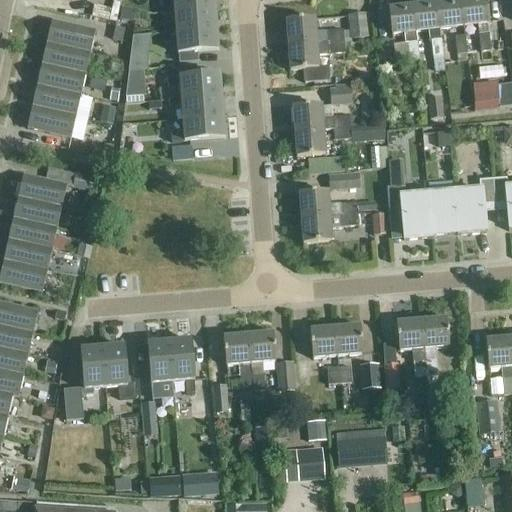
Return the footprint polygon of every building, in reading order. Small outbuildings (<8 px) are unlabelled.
[(214,11),(213,0),(172,0),(174,14),(214,11)] [(460,3),(463,28),(488,26),(485,0),(460,3)] [(460,3),(436,6),(439,31),(440,31),(463,28),(460,3)] [(436,6),(412,9),(415,34),(416,34),(427,33),(428,43),(430,43),(432,60),(443,59),(440,31),(439,31),(436,6)] [(412,9),(388,12),(391,37),(403,35),(404,46),(406,45),(408,63),(419,62),(416,34),(415,34),(412,9)] [(121,10),(119,23),(133,25),(135,14),(121,10)] [(216,32),(214,11),(174,14),(175,36),(216,32)] [(111,12),(109,23),(116,25),(119,13),(118,13),(111,12)] [(364,16),(347,18),(350,43),(367,40),(364,16)] [(287,49),(343,45),(342,32),(315,34),(314,21),(285,23),(287,49)] [(51,25),(46,46),(90,56),(95,35),(51,25)] [(115,30),(112,43),(121,45),(124,32),(115,30)] [(175,36),(177,57),(217,54),(216,32),(175,36)] [(478,37),(480,55),(490,54),(488,35),(478,37)] [(466,56),(464,38),(454,39),(456,57),(466,56)] [(343,45),(287,49),(289,74),(303,73),(304,85),(329,84),(328,69),(317,70),(316,58),(327,58),(327,57),(344,55),(343,45)] [(46,46),(41,67),(85,77),(90,56),(46,46)] [(130,61),(128,74),(146,73),(148,60),(130,61)] [(113,66),(110,75),(118,77),(120,69),(113,66)] [(41,67),(36,89),(80,99),(85,77),(41,67)] [(220,99),(219,78),(165,81),(166,90),(179,89),(180,102),(220,99)] [(320,108),(292,110),(294,135),(323,133),(334,132),(350,131),(349,119),(332,120),(331,109),(352,107),(350,87),(334,88),(335,91),(329,91),(330,109),(321,109),(320,108)] [(511,108),(510,88),(495,90),(497,111),(511,109),(511,108)] [(36,89),(31,110),(76,120),(80,99),(36,89)] [(111,91),(109,104),(117,106),(119,92),(111,91)] [(222,119),(220,99),(180,102),(167,103),(168,111),(180,110),(181,122),(222,119)] [(428,122),(443,120),(441,100),(426,102),(428,122)] [(158,103),(147,104),(147,112),(159,111),(158,103)] [(76,120),(31,110),(27,132),(71,142),(76,120)] [(106,124),(113,125),(116,111),(109,110),(106,124)] [(181,122),(182,135),(169,136),(170,145),(224,141),(222,119),(181,122)] [(382,129),(372,129),(373,143),(383,143),(382,129)] [(350,131),(334,132),(335,143),(351,142),(350,131)] [(511,131),(502,133),(504,149),(511,148),(511,131)] [(324,159),(323,133),(294,135),(296,161),(324,159)] [(449,148),(448,135),(437,135),(438,149),(449,148)] [(102,146),(101,157),(109,158),(111,147),(102,146)] [(191,163),(190,149),(170,151),(171,165),(191,163)] [(393,161),(394,184),(404,184),(403,160),(393,161)] [(72,190),(94,196),(98,181),(75,175),(75,177),(48,171),(45,183),(72,190)] [(328,178),(329,194),(359,192),(358,176),(328,178)] [(22,179),(17,200),(62,210),(66,189),(22,179)] [(511,190),(507,191),(506,181),(493,182),(495,214),(508,214),(509,232),(508,232),(508,234),(511,233),(511,190)] [(495,214),(493,182),(478,183),(479,193),(454,195),(457,236),(456,236),(457,239),(486,236),(485,234),(484,234),(483,215),(495,214)] [(431,238),(428,198),(402,200),(401,190),(386,191),(389,223),(402,222),(404,241),(402,241),(403,243),(432,241),(432,239),(432,238),(431,238)] [(298,197),(300,222),(356,218),(355,207),(340,208),(340,207),(328,208),(327,194),(298,197)] [(454,195),(428,198),(431,238),(432,238),(432,239),(456,237),(456,239),(457,239),(456,236),(457,236),(454,195)] [(17,200),(13,222),(57,232),(62,210),(17,200)] [(358,206),(358,215),(375,214),(374,204),(358,206)] [(371,218),(372,239),(385,238),(384,217),(371,218)] [(357,229),(356,218),(300,222),(302,247),(331,245),(330,231),(357,229)] [(57,232),(13,222),(8,243),(52,253),(57,232)] [(76,224),(74,235),(85,238),(87,226),(76,224)] [(8,243),(3,264),(47,274),(52,253),(8,243)] [(78,247),(75,260),(88,263),(92,250),(78,247)] [(76,261),(73,273),(85,276),(87,264),(76,261)] [(47,274),(3,264),(0,276),(0,286),(42,296),(47,274)] [(0,306),(0,328),(33,336),(38,315),(0,306)] [(57,315),(55,322),(64,325),(66,317),(57,315)] [(449,352),(446,322),(421,324),(425,380),(427,380),(428,390),(437,389),(436,378),(437,378),(435,353),(449,352)] [(421,324),(395,326),(398,356),(412,355),(414,381),(425,380),(421,324)] [(0,328),(0,350),(28,357),(33,336),(0,328)] [(362,359),(359,329),(334,331),(337,361),(362,359)] [(334,331),(309,333),(311,363),(337,361),(334,331)] [(273,336),(248,339),(252,394),(263,393),(262,367),(275,366),(273,336)] [(248,339),(222,341),(225,371),(238,369),(239,379),(242,411),(240,411),(241,424),(249,423),(249,412),(250,411),(250,406),(252,406),(251,394),(252,394),(248,339)] [(511,397),(511,366),(510,341),(485,344),(487,372),(501,371),(503,398),(511,397)] [(168,345),(172,385),(184,384),(185,397),(194,396),(190,343),(168,345)] [(172,385),(168,345),(147,347),(150,387),(172,385)] [(102,351),(105,391),(117,390),(119,403),(136,401),(135,389),(127,389),(123,349),(102,351)] [(28,357),(0,350),(0,373),(23,378),(28,357)] [(102,351),(80,353),(84,392),(81,392),(80,391),(63,393),(65,424),(83,423),(81,399),(93,398),(92,392),(105,391),(102,351)] [(275,366),(278,395),(295,393),(292,365),(275,366)] [(46,366),(44,376),(54,378),(56,368),(46,366)] [(375,367),(359,368),(361,393),(377,391),(375,367)] [(399,392),(398,367),(383,368),(385,393),(399,392)] [(349,369),(337,370),(339,387),(351,386),(349,369)] [(339,387),(337,370),(326,371),(328,388),(339,387)] [(0,373),(0,395),(13,398),(13,399),(18,401),(23,378),(0,373)] [(228,415),(225,388),(211,389),(214,415),(211,416),(212,426),(221,425),(220,416),(228,415)] [(13,398),(0,395),(0,418),(8,420),(13,399),(13,398)] [(478,438),(499,436),(496,404),(475,407),(478,438)] [(142,439),(155,438),(153,407),(140,408),(142,439)] [(51,423),(53,411),(42,409),(39,420),(51,423)] [(401,415),(382,416),(382,424),(401,423),(401,415)] [(286,428),(276,428),(277,444),(287,443),(286,428)] [(268,431),(254,431),(254,453),(254,472),(265,472),(265,452),(269,452),(268,431)] [(384,440),(335,444),(337,473),(386,469),(384,440)] [(298,485),(324,483),(322,452),(296,454),(298,485)] [(427,455),(416,456),(418,466),(429,464),(427,455)] [(489,471),(502,470),(501,461),(488,462),(489,471)] [(205,499),(204,477),(181,479),(183,501),(205,499)] [(484,478),(468,479),(469,505),(485,504),(484,478)] [(178,479),(164,480),(165,485),(166,499),(180,499),(178,479)] [(511,511),(511,479),(500,480),(503,511),(511,511)] [(18,483),(15,495),(27,497),(29,485),(18,483)] [(258,483),(258,493),(270,493),(270,483),(258,483)] [(166,499),(165,485),(147,486),(148,501),(166,499)] [(460,487),(448,488),(449,496),(454,500),(462,500),(460,487)] [(418,495),(401,497),(403,511),(404,511),(420,510),(418,495)]
